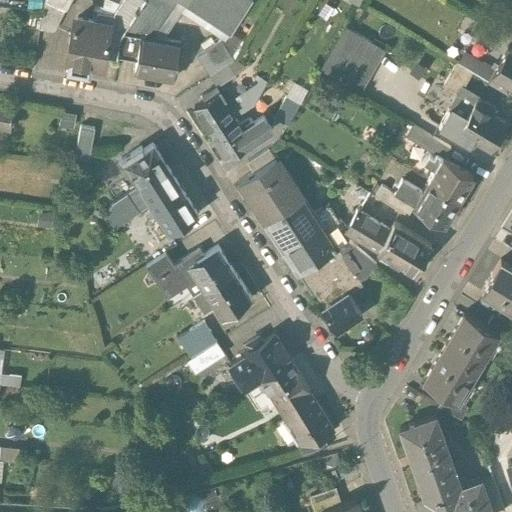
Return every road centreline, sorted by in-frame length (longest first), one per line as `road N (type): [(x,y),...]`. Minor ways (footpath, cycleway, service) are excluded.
road 1 (residential): [(0,78),(137,104),(172,125),(334,372),(371,397)]
road 2 (residential): [(371,397),(511,166)]
road 3 (residential): [(395,511),(368,436),(371,397)]
